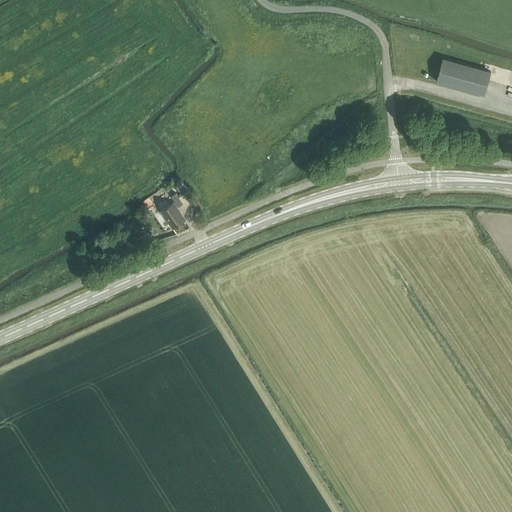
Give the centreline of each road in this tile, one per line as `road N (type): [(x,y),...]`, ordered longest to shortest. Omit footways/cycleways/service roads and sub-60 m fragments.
road 1 (secondary): [(0,338),(308,206)]
road 2 (unclassified): [(397,178),(380,35),(335,10),(277,9),(261,0)]
